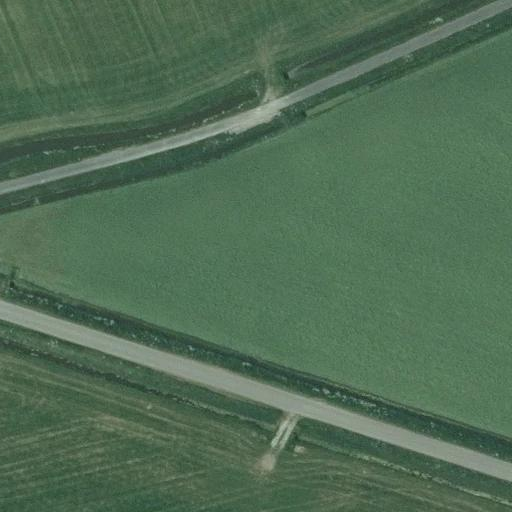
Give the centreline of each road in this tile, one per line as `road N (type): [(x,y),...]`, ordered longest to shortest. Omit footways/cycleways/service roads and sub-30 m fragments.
road 1 (unclassified): [(0,192),(207,139),(511,12)]
road 2 (unclassified): [(0,311),(511,473)]
